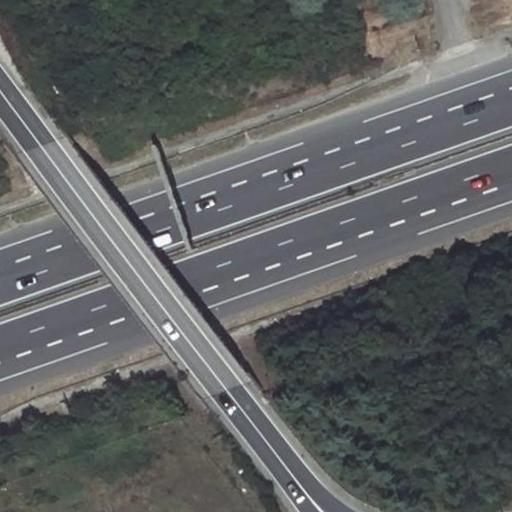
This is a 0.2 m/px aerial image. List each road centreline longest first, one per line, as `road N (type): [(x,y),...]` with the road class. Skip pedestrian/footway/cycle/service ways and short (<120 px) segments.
road 1 (motorway): [(511,108),(0,288)]
road 2 (motorway): [(0,341),(511,164)]
road 3 (motorway): [(0,349),(511,190)]
road 4 (tertiary): [(310,499),(0,93)]
